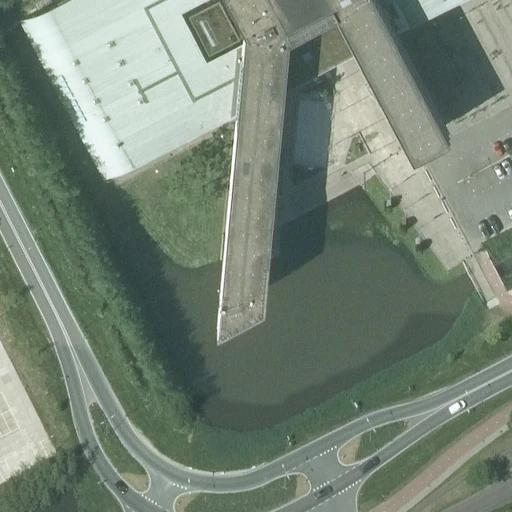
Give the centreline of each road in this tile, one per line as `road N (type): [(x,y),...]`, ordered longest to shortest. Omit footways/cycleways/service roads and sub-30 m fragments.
road 1 (primary): [(65,335),(83,437),(107,479),(140,511)]
road 2 (primary): [(170,480),(132,446),(65,335)]
road 3 (primary): [(469,395),(378,419),(306,453)]
road 4 (primary): [(331,491),(469,395)]
road 5 (primary): [(0,206),(65,335)]
road 6 (primary): [(306,453),(248,483),(170,480)]
